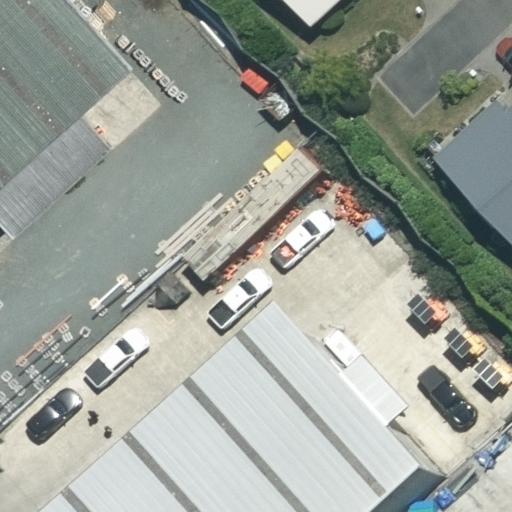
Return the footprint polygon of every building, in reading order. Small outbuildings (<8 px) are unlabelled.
[(0,0),(0,123),(89,44),(49,0),(0,0)] [(284,0),(310,27),(339,0),(284,0)] [(511,99),(509,97),(439,164),(511,241),(511,99)] [(98,371),(124,402),(287,271),(262,239),(98,371)] [(450,511),(466,498),(312,326),(103,511),(450,511)]
